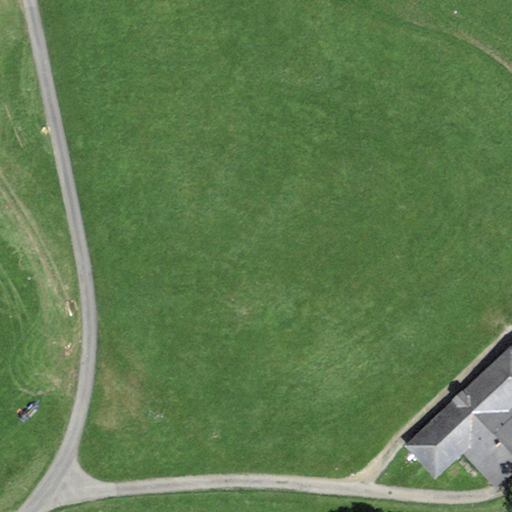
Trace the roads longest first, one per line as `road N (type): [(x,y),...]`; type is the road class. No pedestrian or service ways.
road 1 (track): [(30,0),(84,251),(92,356),(47,480),(20,511)]
road 2 (track): [(511,488),(482,500),(238,484),(26,505)]
